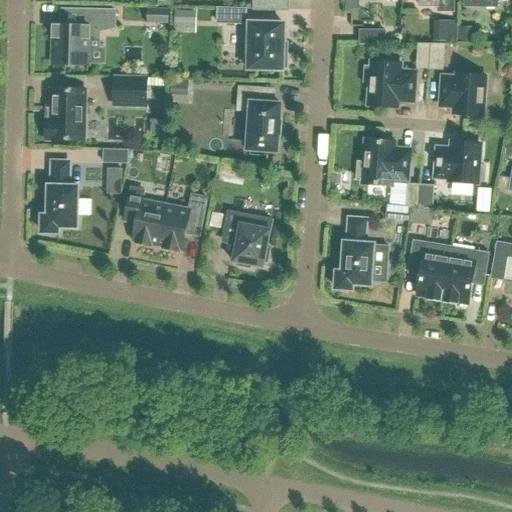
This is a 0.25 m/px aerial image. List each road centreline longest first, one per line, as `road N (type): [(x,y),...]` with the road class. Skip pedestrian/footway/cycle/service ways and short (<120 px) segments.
road 1 (residential): [(13,271),(302,325)]
road 2 (residential): [(15,0),(13,271)]
road 3 (residential): [(266,487),(11,438)]
road 4 (residential): [(302,325),(511,362)]
road 5 (residential): [(302,325),(319,119)]
road 6 (residential): [(461,130),(319,119)]
road 7 (residential): [(390,511),(266,487)]
